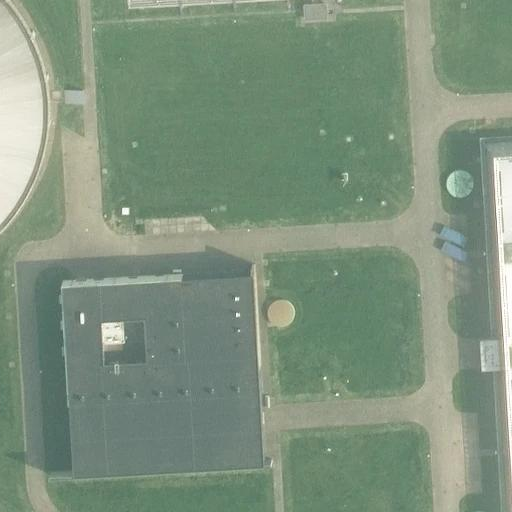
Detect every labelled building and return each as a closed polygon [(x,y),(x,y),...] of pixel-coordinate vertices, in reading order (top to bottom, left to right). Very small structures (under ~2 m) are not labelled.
[(0,0),(0,231),(3,229),(8,224),(13,218),(17,212),(22,206),(26,200),(29,194),(33,187),(36,181),(39,174),(42,167),(44,160),(46,153),(48,145),(49,138),(50,131),(51,123),(52,116),(52,109),(52,101),(51,94),(50,87),(49,79),(48,72),(46,65),(44,58),(42,51),(39,44),(36,37),(33,30),(29,24),(26,17),(21,11),(17,5),(13,0),(0,0)] [(326,5),(305,6),(306,20),(327,19),(326,5)] [(84,103),(84,91),(65,92),(65,91),(64,91),(64,105),(65,105),(65,104),(84,103)] [(501,511),(511,511),(511,136),(480,139),(501,511)] [(255,265),(253,265),(253,272),(183,276),(183,275),(63,282),(70,402),(71,402),(75,472),(51,473),(51,476),(273,463),(273,460),(266,461),(260,365),(261,365),(255,265)]
